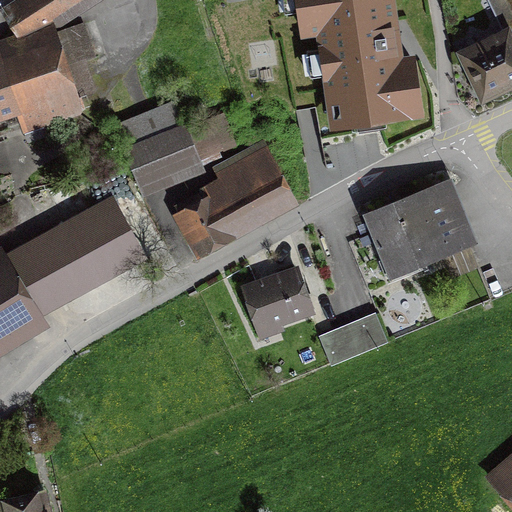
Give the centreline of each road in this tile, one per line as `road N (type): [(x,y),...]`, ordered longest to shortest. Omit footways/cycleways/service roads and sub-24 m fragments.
road 1 (residential): [(0,416),(104,327),(366,174),(465,135)]
road 2 (residential): [(435,0),(448,104),(465,135)]
